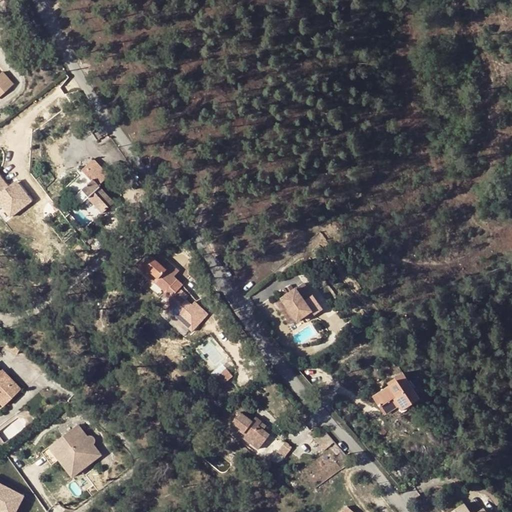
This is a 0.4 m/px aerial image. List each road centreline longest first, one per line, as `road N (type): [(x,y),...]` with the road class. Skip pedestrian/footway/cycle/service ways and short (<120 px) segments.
road 1 (residential): [(48,0),(190,236),(403,511)]
road 2 (residential): [(71,398),(131,446),(137,464),(81,511)]
